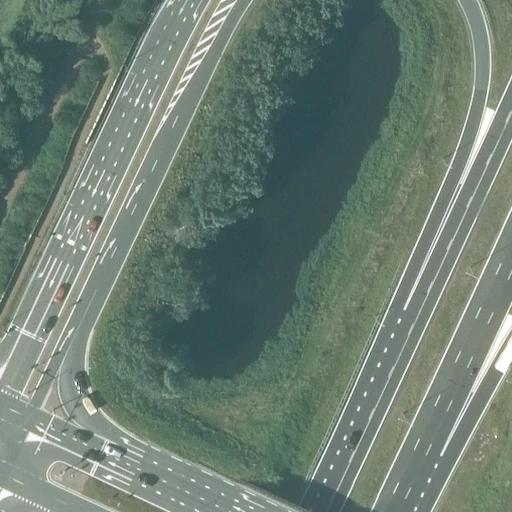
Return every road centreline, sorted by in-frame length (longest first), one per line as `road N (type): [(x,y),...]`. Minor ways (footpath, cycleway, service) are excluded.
road 1 (primary): [(30,421),(177,118),(244,0)]
road 2 (trunk): [(185,0),(0,389)]
road 3 (primary): [(466,0),(482,55),(480,89),(417,315)]
road 4 (trunk): [(511,107),(417,315)]
road 5 (primary): [(227,511),(30,421)]
road 6 (primary): [(417,315),(325,511)]
road 7 (primary): [(422,447),(511,253)]
road 8 (primary): [(422,447),(511,337)]
